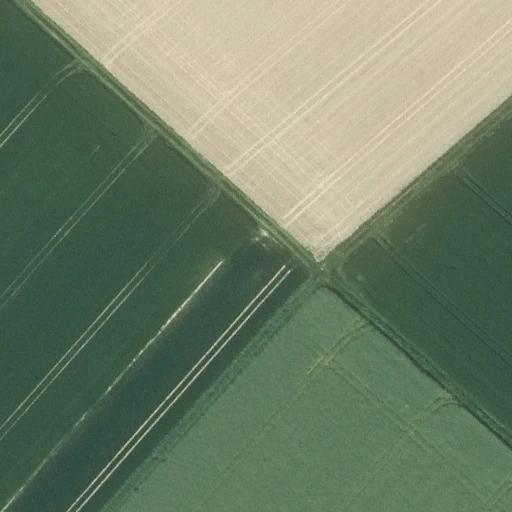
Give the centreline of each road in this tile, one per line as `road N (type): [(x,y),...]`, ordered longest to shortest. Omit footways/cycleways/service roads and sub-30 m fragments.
road 1 (track): [(22,0),(337,281),(431,198)]
road 2 (track): [(132,511),(337,281),(511,438)]
